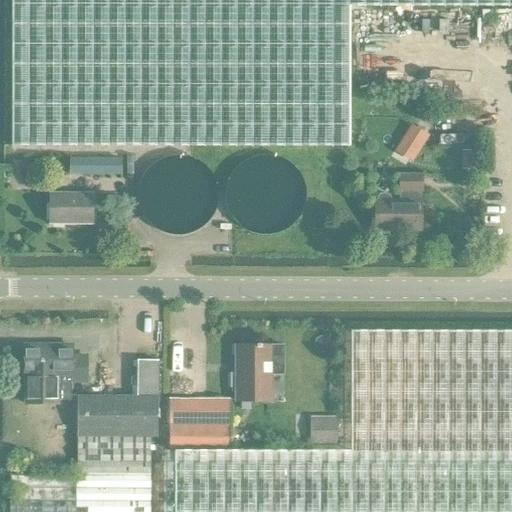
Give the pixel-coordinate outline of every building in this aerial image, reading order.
[(511,0),(11,0),(11,146),(349,146),(349,4),(511,4),(511,0)] [(411,125),(394,151),(412,162),(428,136),(411,125)] [(471,151),(462,151),(462,169),(471,169),(471,151)] [(374,231),(420,231),(420,192),(421,192),(421,175),(399,175),(399,201),(374,200),(374,231)] [(92,223),(93,193),(51,193),(51,223),(92,223)] [(227,399),(168,399),(169,425),(168,449),(168,451),(167,511),(511,511),(511,330),(343,330),(342,452),(321,451),(230,451),(230,449),(230,426),(230,399),(227,399)] [(55,405),(55,402),(70,401),(70,382),(86,382),(86,358),(72,358),(72,345),(25,345),(25,405),(55,405)] [(234,372),(230,372),(230,391),(234,391),(234,402),(263,402),(272,402),(272,376),(283,376),(283,345),(269,345),(234,345),(234,372)] [(136,396),(78,396),(77,436),(151,436),(156,437),(157,396),(157,361),(136,361),(136,396)] [(150,511),(151,436),(77,436),(77,451),(77,477),(10,476),(9,511),(150,511)]
